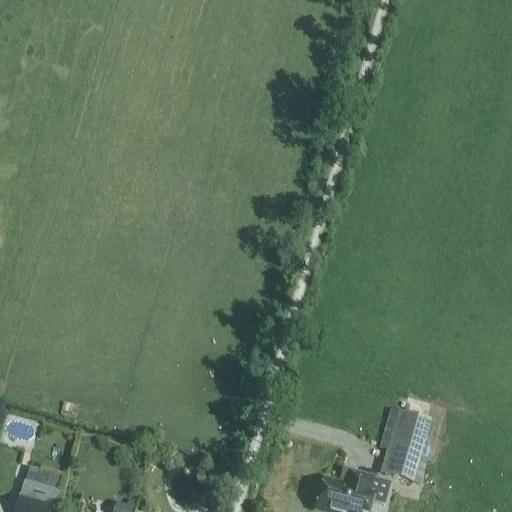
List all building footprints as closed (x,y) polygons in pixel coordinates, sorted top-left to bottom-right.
[(386,453),(397,415),(390,413),(379,451),(386,453)] [(420,460),(431,425),(397,415),(386,453),(379,478),(413,487),(420,460)] [(427,462),(420,460),(413,487),(420,489),(427,462)] [(55,510),(63,481),(28,471),(24,486),(23,485),(19,498),(18,499),(17,500),(19,501),(16,511),(49,511),(50,509),(55,510)] [(365,504),(371,483),(350,477),(346,490),(323,484),(314,511),(369,511),(372,506),(365,504)]
